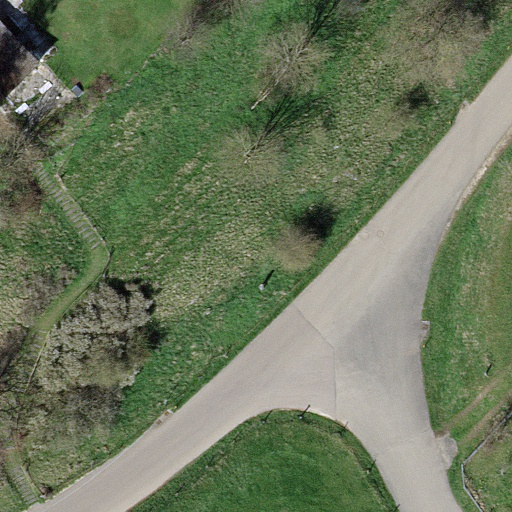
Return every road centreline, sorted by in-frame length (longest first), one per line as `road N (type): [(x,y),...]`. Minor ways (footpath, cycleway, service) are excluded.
road 1 (unclassified): [(87,511),(196,432),(335,309)]
road 2 (residential): [(335,309),(511,93)]
road 3 (residential): [(426,511),(335,309)]
